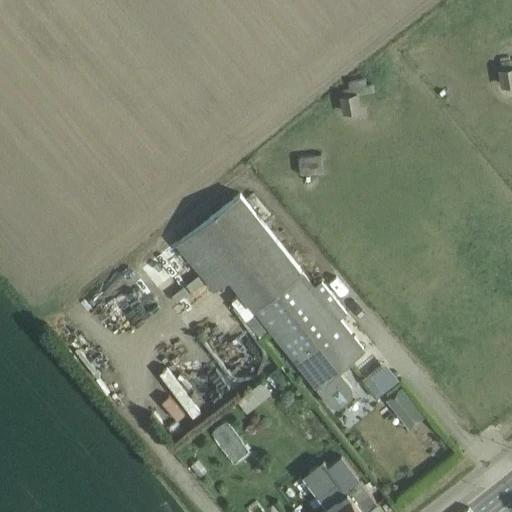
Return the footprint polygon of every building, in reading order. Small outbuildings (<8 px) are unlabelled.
[(500,58),(501,68),(502,69),(511,67),(511,58),(509,59),(508,57),(500,58)] [(511,67),(502,69),(501,68),(498,68),(501,86),(511,84),(511,67)] [(342,90),(343,94),(344,96),(359,94),(374,92),(373,89),(372,86),(371,84),(365,85),(364,82),(362,79),(349,81),(348,85),(348,88),(343,89),(342,90)] [(344,96),(343,94),(340,95),(342,112),(362,110),(359,94),(344,96)] [(323,172),(321,154),(298,156),(299,175),(323,172)] [(229,279),(256,310),(304,270),(242,192),(177,242),(214,290),(229,279)] [(349,363),(365,350),(340,319),(347,312),(322,280),(315,284),(304,270),(256,310),(332,403),(340,407),(353,397),(353,388),(339,371),(349,363)] [(269,331),(240,294),(231,301),(261,337),(269,331)] [(217,364),(204,371),(216,395),(229,388),(217,364)] [(165,365),(156,372),(189,412),(198,404),(165,365)] [(271,394),(262,381),(238,399),(247,412),(271,394)] [(424,416),(401,387),(386,399),(409,429),(424,416)] [(159,396),(150,404),(166,423),(175,416),(159,396)] [(331,511),(366,511),(378,504),(342,455),(328,465),(324,459),(303,474),(331,511)]
